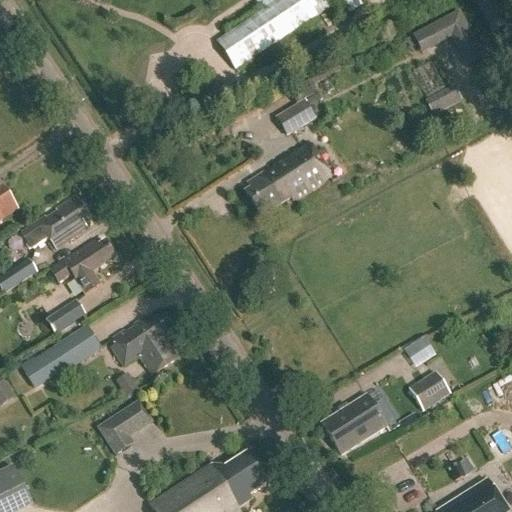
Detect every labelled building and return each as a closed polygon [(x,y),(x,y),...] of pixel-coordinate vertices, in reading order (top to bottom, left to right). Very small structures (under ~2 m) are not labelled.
[(252,0),(261,14),(216,44),(235,72),(329,9),(323,0),(252,0)] [(484,59),(459,13),(412,38),(422,55),(451,40),(466,68),(484,59)] [(300,97),(304,103),(276,119),(287,139),(315,122),(306,107),(317,100),(312,90),(300,97)] [(308,190),(330,177),(310,145),(288,158),(273,168),(274,170),(263,177),(262,176),(248,184),(251,190),(245,194),(260,219),(308,190)] [(0,191),(0,222),(16,212),(1,191),(0,191)] [(88,219),(75,199),(55,212),(57,214),(46,221),(45,219),(21,234),(32,251),(47,241),(56,251),(87,231),(82,224),(88,219)] [(91,274),(114,259),(104,243),(98,247),(94,242),(49,271),(58,284),(71,276),(85,297),(99,287),(91,274)] [(0,286),(5,295),(36,274),(28,262),(0,280),(0,286)] [(54,329),(77,314),(71,304),(48,318),(54,329)] [(149,324),(146,319),(133,328),(134,330),(126,335),(124,333),(114,340),(118,346),(113,350),(125,368),(139,358),(151,377),(176,361),(164,342),(168,340),(156,320),(149,324)] [(86,327),(21,370),(35,391),(47,383),(65,371),(68,374),(101,352),(86,327)] [(421,335),(400,348),(412,366),(432,353),(421,335)] [(436,375),(409,392),(423,414),(450,397),(436,375)] [(115,384),(126,400),(138,392),(127,376),(115,384)] [(3,382),(0,383),(0,408),(14,400),(3,382)] [(385,429),(366,398),(321,426),(341,457),(385,429)] [(138,403),(97,430),(116,457),(134,445),(130,439),(153,424),(138,403)] [(153,511),(236,511),(250,503),(247,498),(264,487),(245,457),(213,477),(199,474),(150,506),(153,511)] [(454,482),(464,478),(459,467),(449,470),(454,482)] [(0,473),(0,511),(26,511),(33,509),(12,468),(0,473)] [(505,511),(489,487),(449,511),(505,511)]
